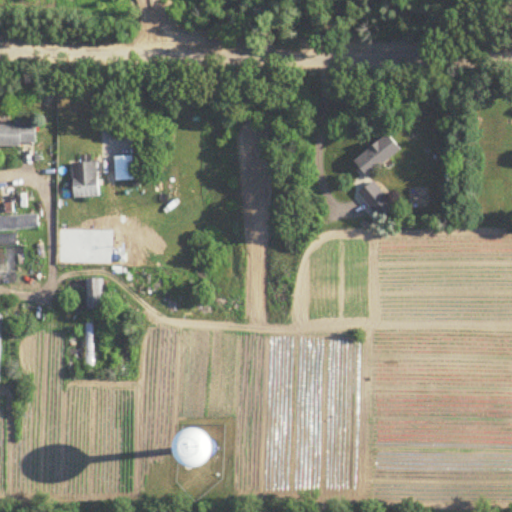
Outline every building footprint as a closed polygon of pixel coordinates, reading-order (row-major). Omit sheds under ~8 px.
[(0,146),(38,147),(38,124),(0,124),(0,146)] [(357,163),(370,178),(403,151),(390,135),(357,163)] [(75,163),(75,198),(100,198),(100,163),(75,163)] [(394,209),(378,183),(362,192),(378,219),(394,209)] [(39,218),(0,218),(0,232),(39,232),(39,218)] [(7,239),(11,245),(17,241),(14,235),(7,239)] [(160,300),(174,286),(126,239),(113,253),(160,300)] [(105,310),(105,280),(87,280),(87,310),(105,310)]
